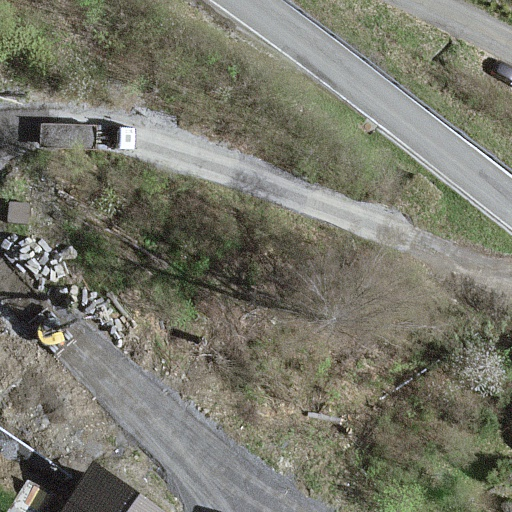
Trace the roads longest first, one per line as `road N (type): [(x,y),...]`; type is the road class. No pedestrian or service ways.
road 1 (residential): [(0,137),(71,127),(124,139),(315,204),(511,286)]
road 2 (tertiary): [(244,0),(511,202)]
road 3 (residential): [(229,511),(102,368),(0,278)]
